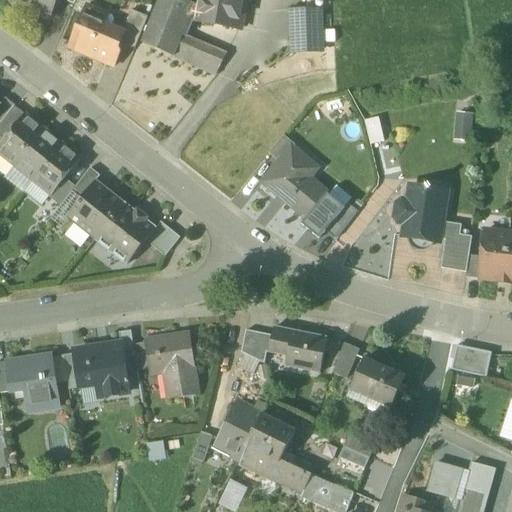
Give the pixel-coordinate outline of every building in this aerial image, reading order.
[(11,0),(10,4),(49,20),(57,0),(11,0)] [(160,0),(142,45),(174,58),(182,38),(190,19),(195,21),(197,7),(180,0),(160,0)] [(195,21),(241,28),(246,0),(198,0),(197,7),(195,21)] [(86,7),(83,16),(105,26),(109,17),(86,7)] [(292,13),(294,53),(322,52),(320,12),(292,13)] [(121,42),(136,48),(147,19),(132,13),(123,34),(125,34),(121,42)] [(97,62),(114,69),(120,54),(118,50),(121,42),(125,34),(123,34),(105,26),(83,16),(70,46),(99,58),(97,62)] [(226,57),(182,38),(174,58),(216,77),(226,57)] [(68,49),(97,62),(99,58),(70,46),(68,49)] [(0,106),(0,126),(14,109),(15,108),(6,100),(0,107),(0,106)] [(24,117),(14,109),(0,126),(0,138),(4,142),(24,117)] [(474,115),(456,114),(454,143),(472,144),(474,115)] [(0,147),(0,155),(15,167),(43,132),(24,117),(4,142),(0,147)] [(378,120),(365,124),(370,147),(384,144),(378,120)] [(62,147),(43,132),(15,167),(34,182),(62,147)] [(268,156),(279,165),(291,150),(292,151),(294,148),(295,147),(284,137),(268,156)] [(81,162),(62,147),(34,182),(52,196),(53,197),(66,180),(81,162)] [(320,170),(294,148),(292,151),(305,161),(298,171),(328,196),(329,194),(312,179),(320,170)] [(307,220),(307,221),(328,196),(298,171),(305,161),(292,151),(291,150),(279,165),(263,184),(307,220)] [(0,172),(6,178),(15,167),(0,155),(0,172)] [(15,167),(6,178),(4,180),(23,195),(34,182),(15,167)] [(91,170),(76,188),(72,193),(81,201),(92,187),(96,182),(96,183),(100,178),(91,170)] [(61,207),(72,193),(76,188),(66,180),(53,197),(52,196),(50,198),(61,207)] [(34,182),(23,195),(41,209),(50,198),(52,196),(34,182)] [(439,244),(439,241),(442,224),(447,194),(431,191),(430,190),(430,189),(428,186),(426,188),(427,190),(426,191),(410,188),(409,204),(402,203),(396,207),(395,219),(399,225),(405,226),(403,238),(407,239),(434,243),(439,244)] [(71,219),(97,239),(124,205),(105,190),(101,195),(92,187),(81,201),(69,217),(71,219)] [(337,187),(329,196),(344,209),(348,205),(352,200),(337,187)] [(72,193),(61,207),(50,221),(62,230),(71,219),(69,217),(81,201),(72,193)] [(329,196),(328,196),(307,221),(307,220),(301,226),(319,241),(325,233),(345,210),(344,209),(329,196)] [(136,214),(124,205),(97,239),(96,241),(128,266),(146,243),(156,230),(146,222),(147,220),(138,212),(136,214)] [(348,205),(344,209),(345,210),(325,233),(335,241),(358,212),(348,205)] [(146,243),(165,258),(180,239),(161,223),(156,230),(146,243)] [(461,227),(442,224),(439,241),(445,242),(446,235),(460,237),(461,227)] [(493,280),(504,281),(509,235),(485,233),(482,258),(479,280),(493,282),(493,280)] [(441,271),(466,274),(469,257),(472,239),(460,237),(446,235),(445,242),(441,271)] [(434,243),(407,239),(407,244),(409,248),(412,251),(415,254),(419,255),(423,255),(428,253),(431,250),(433,246),(434,243)] [(482,258),(469,257),(466,274),(465,279),(479,280),(482,258)] [(286,368),(320,375),(327,340),(307,336),(307,337),(295,335),(295,333),(274,329),(273,337),(269,354),(269,355),(288,358),(286,368)] [(123,358),(135,356),(133,346),(131,332),(119,334),(121,345),(123,358)] [(260,363),(264,366),(267,354),(269,354),(273,337),(246,332),(241,355),(244,356),(260,363)] [(173,373),(177,400),(199,397),(194,370),(195,369),(190,335),(145,342),(145,345),(149,371),(150,376),(165,374),(173,373)] [(99,399),(128,394),(126,382),(127,382),(123,358),(121,345),(75,352),(75,356),(81,389),(98,387),(99,399)] [(145,345),(133,346),(135,356),(137,373),(149,371),(145,345)] [(333,375),(346,381),(356,358),(357,359),(360,352),(344,345),(333,375)] [(492,355),(457,347),(451,371),(487,379),(492,355)] [(64,357),(69,391),(81,389),(75,356),(64,357)] [(253,377),(260,363),(244,356),(237,369),(253,377)] [(25,392),(27,410),(59,405),(51,357),(6,364),(11,394),(25,392)] [(351,393),(391,410),(398,393),(401,386),(405,378),(364,361),(351,393)] [(6,364),(0,365),(0,395),(11,394),(6,364)] [(169,401),(177,400),(173,373),(165,374),(169,401)] [(476,381),(458,377),(456,387),(473,391),(476,381)] [(407,389),(401,386),(398,393),(404,395),(407,389)] [(388,418),(391,410),(351,393),(347,400),(388,418)] [(511,401),(499,439),(511,443),(511,401)] [(237,461),(241,463),(248,448),(244,447),(246,443),(251,430),(254,429),(261,416),(238,404),(215,450),(237,461)] [(251,430),(246,443),(252,445),(254,440),(284,455),(285,453),(295,433),(261,416),(254,429),(251,430)] [(192,460),(204,464),(213,437),(201,434),(192,460)] [(344,448),(370,460),(375,446),(350,435),(344,448)] [(280,462),(284,455),(254,440),(252,445),(246,443),(244,447),(248,448),(241,463),(239,467),(281,487),(290,467),(280,462)] [(339,460),(365,471),(369,460),(344,449),(339,460)] [(312,466),(285,453),(284,455),(280,462),(290,467),(308,475),(312,466)] [(456,471),(429,464),(423,491),(449,498),(456,471)] [(464,489),(489,496),(496,471),(471,464),(464,489)] [(308,475),(290,467),(281,487),(302,496),(303,494),(311,477),(308,475)] [(316,502),(340,511),(346,511),(353,495),(311,477),(303,494),(317,499),(316,502)] [(230,511),(231,511),(241,505),(248,490),(230,480),(217,505),(230,511)] [(464,489),(457,511),(484,511),(489,496),(464,489)] [(420,511),(423,504),(402,499),(398,511),(420,511)]
